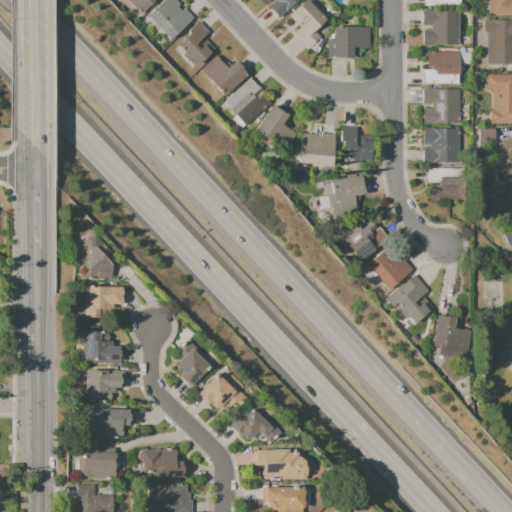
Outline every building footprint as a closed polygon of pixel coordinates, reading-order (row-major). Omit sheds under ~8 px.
[(156,0),(141,15),(127,0),(156,0)] [(195,20),(172,42),(149,17),(167,0),(175,0),(182,7),(180,9),(183,13),(186,10),(195,20)] [(297,0),(279,18),(268,8),(275,1),(274,0),(270,0),(266,4),(262,0),(297,0)] [(511,0),(511,15),(491,16),(491,13),(488,13),(487,0),(511,0)] [(291,18),(308,1),(314,7),(317,4),(325,12),(322,15),(328,22),(316,33),(322,39),(311,49),(297,35),(306,25),(304,23),(300,27),(291,18)] [(461,13),(461,47),(425,47),(425,32),(433,32),(433,27),(424,27),(424,13),(461,13)] [(511,66),(490,66),(490,35),(487,35),(487,22),(511,22),(511,66)] [(216,51),(199,67),(193,61),(191,63),(185,57),(187,55),(179,47),(192,35),(190,33),(200,23),(211,34),(201,43),(203,45),(207,42),(216,51)] [(336,29),(371,29),(371,50),(358,50),(358,54),(354,54),(354,60),(336,60),(336,58),(329,58),(329,41),(336,41),(336,29)] [(461,54),(461,76),(460,76),(460,85),(426,85),(426,71),(436,71),(436,69),(429,69),(429,53),(438,53),(438,54),(461,54)] [(249,77),(227,98),(202,71),(218,57),(223,61),(222,62),(226,67),(230,64),(233,67),(236,63),(239,66),(240,65),(245,70),(244,71),(249,77)] [(511,126),(492,126),(492,113),(494,113),(494,91),(489,92),(489,77),(511,76),(511,126)] [(273,105),(247,128),(233,112),(234,111),(227,104),(253,80),(263,90),(255,97),(256,98),(262,93),(273,105)] [(461,91),(461,125),(425,126),(425,110),(434,110),(434,105),(425,105),(425,91),(461,91)] [(256,134),(274,107),(285,114),(285,113),(290,117),(287,122),(290,125),(288,129),(292,132),(293,131),(298,135),(287,152),(274,143),(273,145),(256,134)] [(344,160),(345,143),(343,143),(343,129),(358,129),(358,143),(361,143),(361,138),(374,138),(373,162),(364,162),(363,164),(354,164),(354,161),(344,160)] [(496,130),(497,150),(481,151),(480,131),(496,130)] [(461,131),(461,165),(425,165),(425,150),(433,150),(433,146),(425,146),(425,131),(461,131)] [(334,167),(301,164),(303,135),(318,136),(317,139),(323,140),(323,135),(337,136),(334,167)] [(511,182),(506,184),(503,172),(509,170),(506,156),(511,154),(511,151),(505,152),(503,142),(511,140),(511,182)] [(465,170),(465,180),(467,180),(467,201),(432,202),(432,186),(440,186),(440,185),(430,185),(430,170),(465,170)] [(363,178),(365,190),(367,190),(368,196),(361,197),(362,201),(357,202),(359,215),(336,218),(335,210),(332,208),(330,200),(332,197),(332,195),(335,195),(333,182),(363,178)] [(511,228),(501,232),(506,245),(511,242),(511,196),(501,201),(511,228)] [(389,240),(376,250),(378,252),(363,264),(342,236),(361,221),(363,224),(372,217),(389,240)] [(113,281),(87,280),(89,239),(98,239),(99,241),(100,240),(117,259),(113,265),(113,281)] [(414,272),(391,291),(369,266),(389,250),(402,265),(406,262),(414,272)] [(416,277),(430,292),(419,301),(421,304),(426,300),(434,310),(416,325),(410,319),(408,321),(402,314),(405,312),(399,305),(394,309),(387,301),(416,277)] [(124,289),(124,297),(124,298),(124,305),(123,305),(123,306),(115,306),(115,311),(112,311),(112,320),(86,319),(87,288),(124,289)] [(472,333),(470,352),(435,348),(439,317),(451,318),(458,319),(457,325),(461,326),(461,331),(472,333)] [(122,364),(85,363),(86,331),(91,331),(92,327),(101,327),(101,332),(109,333),(108,334),(111,335),(111,341),(114,341),(114,347),(123,347),(122,364)] [(192,388),(182,378),(184,376),(176,369),(182,363),(178,359),(182,356),(178,352),(189,341),(203,355),(204,354),(207,358),(207,359),(214,366),(192,388)] [(511,347),(511,368),(501,357),(511,347)] [(126,373),(126,390),(116,389),(116,395),(113,395),(113,402),(112,402),(112,404),(88,403),(89,372),(126,373)] [(249,401),(237,413),(234,410),(233,411),(230,409),(227,411),(224,408),(220,411),(219,410),(218,410),(212,404),(210,406),(199,396),(221,374),(229,381),(230,380),(234,385),(233,386),(249,401)] [(283,434),(272,445),(265,437),(260,443),(255,439),(252,442),(250,441),(245,436),(243,438),(232,428),(251,408),(256,412),(258,410),(264,416),(265,415),(269,419),(268,420),(283,434)] [(135,412),(134,426),(125,425),(125,429),(126,429),(125,438),(99,437),(99,433),(92,433),(93,415),(103,416),(103,410),(135,412)] [(116,450),(116,456),(118,456),(117,481),(96,480),(96,476),(92,476),(92,477),(85,477),(85,476),(82,476),(82,448),(99,448),(99,449),(116,450)] [(187,479),(155,479),(155,474),(145,474),(145,463),(143,463),(140,460),(140,456),(143,453),(144,453),(144,452),(155,452),(156,451),(162,451),(163,452),(164,452),(164,451),(177,451),(177,452),(178,452),(179,461),(178,461),(178,464),(187,464),(187,479)] [(308,481),(283,482),(283,481),(266,481),(266,479),(264,477),(264,473),(267,471),(266,467),(256,467),(255,452),(297,451),(297,455),(302,455),(302,459),(307,459),(310,462),(310,471),(309,471),(309,478),(308,478),(308,481)] [(114,497),(114,511),(84,511),(84,510),(81,510),(81,501),(79,501),(79,486),(96,486),(96,497),(114,497)] [(193,511),(150,511),(150,486),(188,487),(188,493),(191,493),(191,502),(193,502),(193,511)] [(304,511),(273,511),(273,509),(271,509),(271,505),(268,505),(268,504),(264,504),(264,490),(305,490),(306,510),(304,510),(304,511)]
